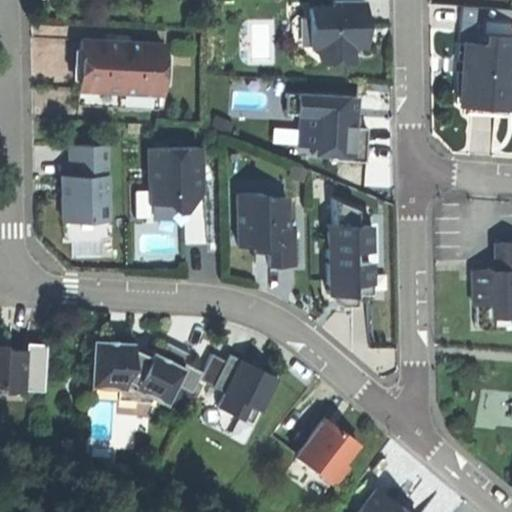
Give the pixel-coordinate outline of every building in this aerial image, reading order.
[(321,61),(350,61),(350,45),(357,44),(357,34),(361,34),(361,26),(364,26),(363,0),(340,0),(333,0),(333,8),(309,8),(309,15),(310,45),(321,45),(321,61)] [(302,45),(310,45),(309,15),(296,15),(291,21),(292,41),(292,45),(296,45),(302,45)] [(465,104),(505,107),(509,58),(511,57),(511,37),(488,36),(487,44),(469,43),(465,104)] [(115,42),(81,40),(80,65),(79,89),(158,93),(161,44),(128,42),(128,45),(115,44),(115,42)] [(459,104),(465,104),(469,43),(463,43),(461,76),(459,104)] [(318,61),(321,61),(321,45),(310,45),(302,45),(318,61)] [(158,109),(158,93),(79,89),(78,105),(158,109)] [(355,97),(286,94),(286,113),(300,114),(299,145),(315,146),(315,153),(328,154),(328,159),(365,161),(366,128),(354,127),(354,116),(355,97)] [(203,140),(146,144),(148,186),(135,187),(136,212),(208,208),(203,140)] [(105,145),(68,146),(69,176),(60,176),(60,184),(63,184),(64,195),(60,198),(60,221),(106,220),(105,145)] [(260,192),(236,193),(236,245),(267,245),(268,265),(280,264),(294,264),(293,228),(286,228),(285,197),(260,197),(260,192)] [(332,225),(326,225),(327,294),(334,299),(340,293),(347,299),(353,292),(369,293),(369,262),(351,262),(351,249),(368,249),(368,224),(356,224),(355,208),(332,198),(332,225)] [(368,214),(355,208),(356,224),(368,224),(368,214)] [(511,242),(495,242),(495,258),(511,258),(511,242)] [(495,270),(473,270),(473,305),(475,305),(476,323),(492,323),(492,325),(508,324),(509,328),(511,327),(511,258),(495,258),(495,270)] [(341,306),(347,299),(340,293),(334,299),(337,302),(341,306)] [(130,342),(90,340),(88,388),(132,390),(132,400),(148,401),(150,397),(164,405),(175,385),(190,393),(200,373),(185,365),(189,355),(163,342),(156,355),(151,353),(148,357),(130,348),(130,342)] [(142,348),(130,342),(130,348),(148,357),(151,353),(142,348)] [(215,404),(255,423),(279,374),(217,344),(201,378),(222,388),(215,404)] [(0,345),(0,391),(23,392),(25,351),(8,350),(8,354),(3,354),(3,350),(3,345),(0,345)] [(132,400),(132,390),(88,388),(87,398),(132,400)] [(0,401),(23,402),(23,392),(0,391),(0,401)] [(324,419),(322,421),(328,426),(331,428),(334,426),(324,419)] [(346,435),(334,426),(331,428),(328,426),(322,421),(295,457),(332,485),(347,466),(343,462),(357,443),(346,435)] [(406,511),(397,505),(393,511),(390,509),(387,507),(390,503),(373,490),(356,511),(355,511),(406,511)]
